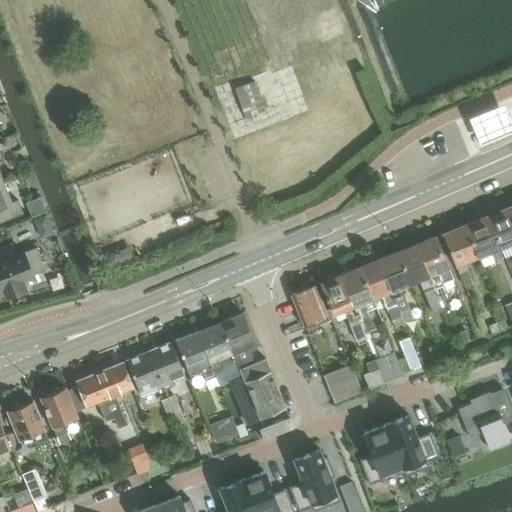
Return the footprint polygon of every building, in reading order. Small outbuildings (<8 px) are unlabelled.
[(256,81),(235,88),(245,118),(266,110),(256,81)] [(511,116),(508,105),(472,120),(484,149),(511,137),(511,116)] [(4,181),(0,182),(0,222),(23,213),(18,199),(12,202),(4,181)] [(487,215),(501,247),(511,242),(511,212),(509,206),(487,215)] [(501,247),(487,215),(465,224),(479,257),(501,247)] [(479,257),(465,224),(443,234),(456,266),(465,262),(479,257)] [(453,278),(435,236),(416,243),(443,310),(444,309),(441,300),(449,297),(443,282),(453,278)] [(12,242),(0,246),(0,287),(3,287),(7,295),(26,288),(22,279),(46,270),(37,247),(17,255),(12,242)] [(419,279),(433,314),(443,310),(416,243),(398,251),(410,282),(419,279)] [(398,251),(379,259),(401,313),(410,309),(401,286),(410,282),(398,251)] [(379,259),(360,266),(373,297),(382,294),(392,320),(402,316),(401,313),(379,259)] [(465,262),(456,266),(465,287),(473,283),(465,262)] [(373,297),(360,266),(341,274),(364,331),(373,327),(366,311),(376,306),(373,297)] [(366,338),(363,331),(364,331),(341,274),(321,282),(334,313),(343,309),(356,342),(366,338)] [(315,285),(292,295),(304,325),(328,315),(315,285)] [(243,312),(221,321),(237,360),(240,368),(255,362),(251,351),(258,348),(243,312)] [(490,326),(493,333),(508,327),(505,320),(490,326)] [(237,360),(221,321),(198,330),(216,373),(225,370),(224,366),(237,360)] [(460,345),(472,340),(468,329),(455,334),(460,345)] [(203,371),(206,378),(216,373),(198,330),(176,339),(190,376),(203,371)] [(149,351),(164,387),(172,383),(170,379),(185,373),(172,342),(149,351)] [(412,369),(422,365),(414,346),(404,350),(412,369)] [(149,351),(127,360),(140,391),(154,385),(156,390),(164,387),(149,351)] [(385,382),(404,374),(395,352),(376,360),(380,370),(385,382)] [(426,356),(430,365),(441,360),(437,352),(426,356)] [(255,362),(240,368),(246,384),(258,415),(260,418),(286,408),(266,358),(265,358),(255,362)] [(134,387),(123,361),(77,380),(79,385),(70,389),(78,410),(98,402),(106,421),(115,417),(119,428),(128,424),(116,395),(134,387)] [(361,391),(350,364),(324,375),(335,402),(361,391)] [(371,374),(365,376),(370,387),(385,382),(380,370),(371,374)] [(246,384),(234,389),(237,397),(246,419),(258,415),(246,384)] [(53,427),(57,436),(60,444),(72,440),(65,422),(78,417),(66,386),(61,388),(60,387),(54,390),(53,391),(41,396),(53,427)] [(490,391),(478,396),(480,399),(458,408),(470,437),(483,432),(490,450),(511,442),(503,423),(511,419),(511,413),(502,388),(491,392),(490,391)] [(185,420),(174,394),(168,397),(179,423),(185,420)] [(161,400),(172,425),(179,423),(168,397),(161,400)] [(34,400),(22,405),(19,404),(13,406),(11,409),(8,410),(20,440),(33,434),(37,443),(49,439),(46,430),(45,430),(34,400)] [(238,430),(233,415),(224,418),(229,433),(238,430)] [(409,415),(387,423),(407,475),(429,466),(427,462),(440,457),(431,432),(418,437),(409,415)] [(290,417),(260,429),(264,440),(294,428),(290,417)] [(0,452),(12,448),(0,419),(0,452)] [(361,459),(360,459),(370,484),(384,478),(382,474),(402,466),(406,475),(407,475),(387,423),(365,432),(373,454),(361,459)] [(143,443),(128,448),(134,464),(149,458),(143,443)] [(312,506),(314,510),(340,500),(331,477),(335,476),(327,456),(323,457),(320,449),(294,459),(303,482),(290,487),(299,511),(312,506)] [(34,501),(47,496),(36,468),(22,474),(33,501),(34,501)] [(264,471),(242,479),(254,511),(295,511),(286,488),(273,493),(264,471)] [(229,510),(224,511),(254,511),(242,479),(220,488),(229,510)] [(363,511),(351,482),(340,486),(349,511),(363,511)] [(182,501),(179,495),(139,511),(196,511),(190,498),(182,501)] [(33,501),(11,510),(11,511),(34,511),(37,511),(34,501),(33,501)]
